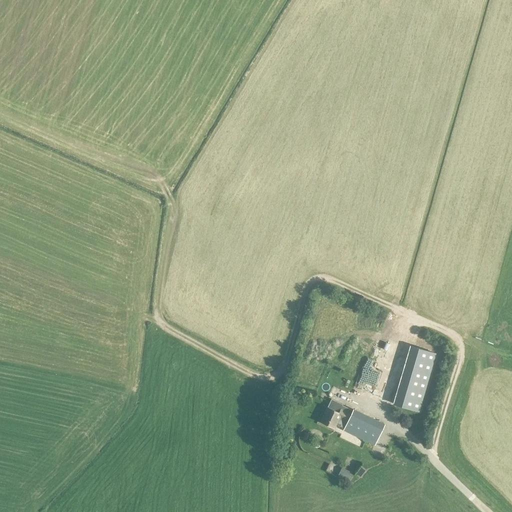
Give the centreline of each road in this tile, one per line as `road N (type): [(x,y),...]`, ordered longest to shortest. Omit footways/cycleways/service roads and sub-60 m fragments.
road 1 (track): [(164,188),(158,316),(251,374),(282,370),(304,292),(319,278),(452,333),(459,354),(427,454)]
road 2 (unclassified): [(354,397),(385,413),(486,511)]
